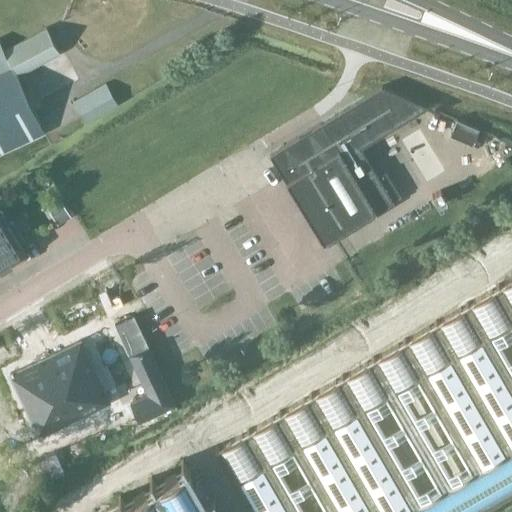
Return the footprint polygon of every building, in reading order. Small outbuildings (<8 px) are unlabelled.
[(0,152),(44,132),(23,89),(29,86),(23,72),(59,53),(46,28),(5,50),(3,51),(12,67),(0,73),(0,152)] [(3,51),(5,50),(0,40),(0,73),(12,67),(3,51)] [(73,101),(86,123),(117,105),(104,83),(73,101)] [(361,148),(428,107),(381,86),(269,154),(323,244),(394,202),(361,148)] [(54,222),(28,233),(35,250),(76,233),(60,195),(45,202),(54,222)] [(0,269),(1,270),(2,271),(3,270),(2,268),(9,264),(10,266),(12,265),(11,263),(25,255),(26,256),(27,255),(26,253),(25,254),(18,242),(22,239),(11,221),(7,224),(0,212),(0,211),(1,211),(0,209),(0,269)] [(511,277),(214,450),(228,474),(201,489),(187,465),(120,504),(125,511),(490,511),(487,506),(511,491),(511,277)] [(133,315),(114,324),(129,355),(147,347),(148,346),(133,315)] [(101,330),(82,339),(115,408),(97,416),(107,435),(143,418),(101,330)] [(80,340),(10,373),(39,435),(110,401),(80,340)]
